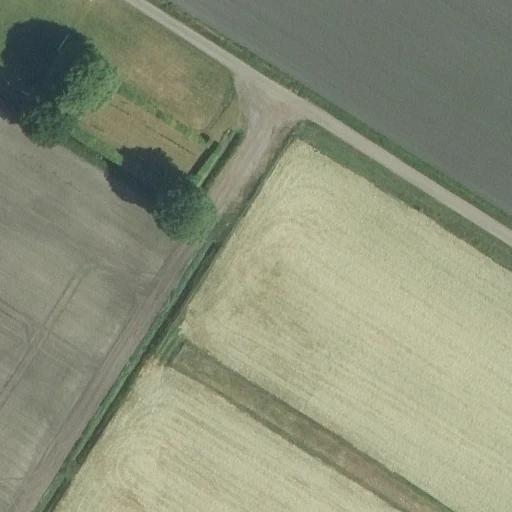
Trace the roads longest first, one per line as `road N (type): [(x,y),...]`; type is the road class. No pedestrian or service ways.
road 1 (track): [(511,238),(129,0)]
road 2 (track): [(284,97),(206,223)]
